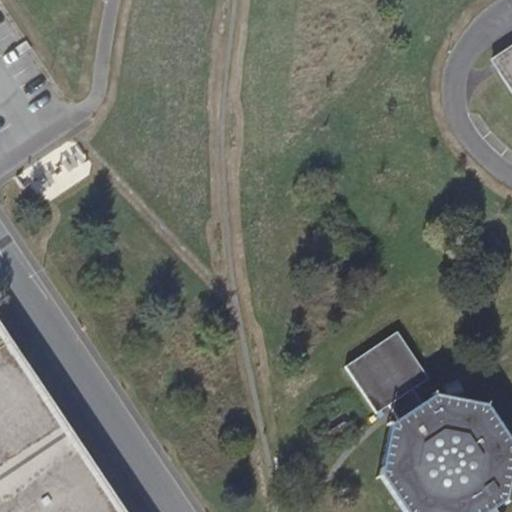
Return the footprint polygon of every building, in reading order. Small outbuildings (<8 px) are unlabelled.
[(511,49),(491,63),(511,94),(511,49)] [(0,511),(126,511),(0,326),(0,511)] [(376,416),(390,407),(401,423),(426,408),(415,389),(428,380),(398,334),(345,369),(376,416)] [(482,511),(489,508),(501,499),(509,455),(481,411),(434,402),(426,408),(401,423),(392,430),(383,478),(405,511),(482,511)] [(335,444),(351,433),(344,422),(328,431),(335,444)]
